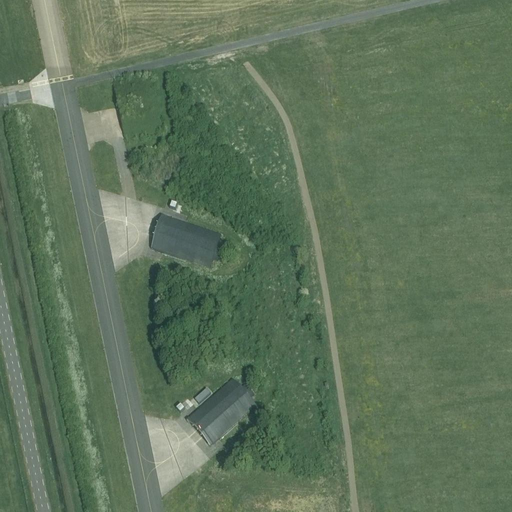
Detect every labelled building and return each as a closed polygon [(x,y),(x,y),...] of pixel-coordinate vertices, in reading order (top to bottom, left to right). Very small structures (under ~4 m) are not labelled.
[(170,134),(157,74),(113,84),(118,107),(124,137),(126,144),(170,134)] [(151,250),(162,254),(164,255),(164,256),(166,257),(167,256),(210,270),(213,260),(220,262),(224,248),(217,246),(220,236),(185,224),(184,224),(162,217),(151,250)] [(232,381),(204,406),(186,422),(210,448),(219,440),(220,439),(221,440),(223,438),(222,437),(256,407),(250,400),(255,396),(245,384),(240,389),(232,381)] [(207,390),(195,401),(199,406),(211,395),(207,390)] [(181,406),(176,410),(180,414),(185,410),(181,406)]
